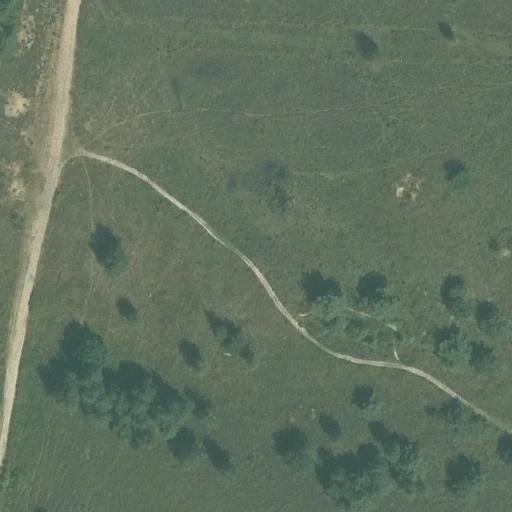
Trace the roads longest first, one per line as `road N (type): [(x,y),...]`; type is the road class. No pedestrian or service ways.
road 1 (track): [(59,148),(0,433)]
road 2 (track): [(77,0),(59,148)]
